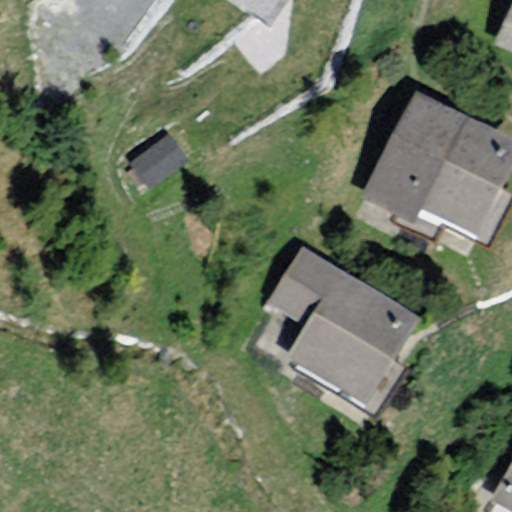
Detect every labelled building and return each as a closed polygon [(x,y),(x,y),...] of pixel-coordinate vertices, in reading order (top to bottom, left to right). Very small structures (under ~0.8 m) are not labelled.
[(511,32),(501,59),(511,63),(511,32)] [(511,226),(511,145),(423,103),(376,200),(497,258),(511,226)] [(173,141),(135,165),(154,196),(192,171),(173,141)] [(440,328),(310,253),(276,311),(317,334),(296,371),(386,422),(440,328)] [(511,511),(511,489),(502,508),(511,511)]
